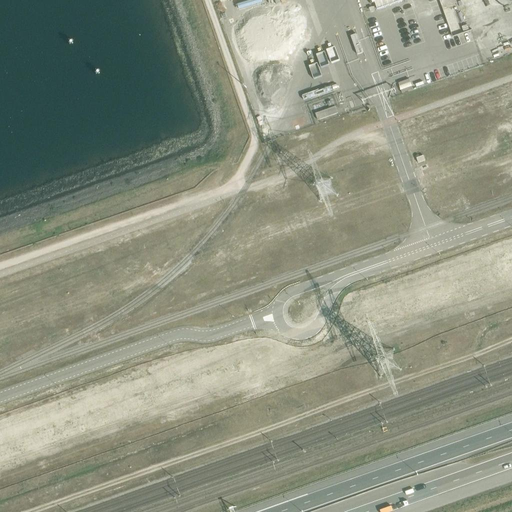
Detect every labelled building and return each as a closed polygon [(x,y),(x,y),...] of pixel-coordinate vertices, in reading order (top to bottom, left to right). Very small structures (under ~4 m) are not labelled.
[(217,0),(224,19),(275,0),(217,0)] [(372,0),(375,9),(403,0),(372,0)] [(412,86),(484,64),(473,30),(451,36),(446,19),(436,22),(438,28),(413,35),(415,42),(408,45),(410,53),(398,57),(399,61),(394,63),(394,64),(397,63),(399,68),(406,66),(412,86)] [(363,53),(356,34),(351,36),(357,55),(363,53)] [(318,120),(338,113),(335,107),(316,114),(318,120)]
